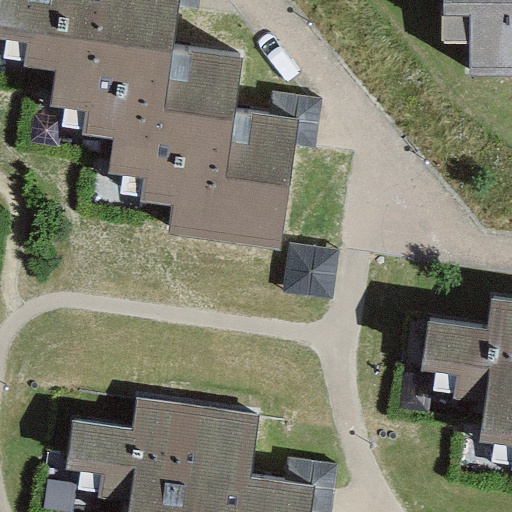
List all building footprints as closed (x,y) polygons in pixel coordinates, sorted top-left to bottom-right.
[(0,0),(0,50),(28,54),(25,75),(54,78),(47,129),(84,133),(82,154),(111,158),(107,190),(145,195),(143,215),(170,219),(167,244),(284,258),(298,142),(317,145),(323,95),(276,89),(272,122),(257,120),(239,118),(245,73),(173,64),(181,1),(200,4),(200,0),(0,0)] [(511,0),(445,0),(445,48),(472,48),(472,83),(511,83),(511,0)] [(285,291),(332,298),(339,248),(293,241),(285,291)] [(511,306),(498,304),(495,328),(436,320),(430,367),(443,369),(439,395),(497,402),(493,432),(505,434),(501,460),(511,461),(511,306)] [(309,511),(311,493),(330,496),(336,447),(286,441),(282,473),(267,471),(249,469),(258,402),(134,387),(130,418),(69,411),(62,464),(99,469),(96,489),(125,492),(122,511),(309,511)]
